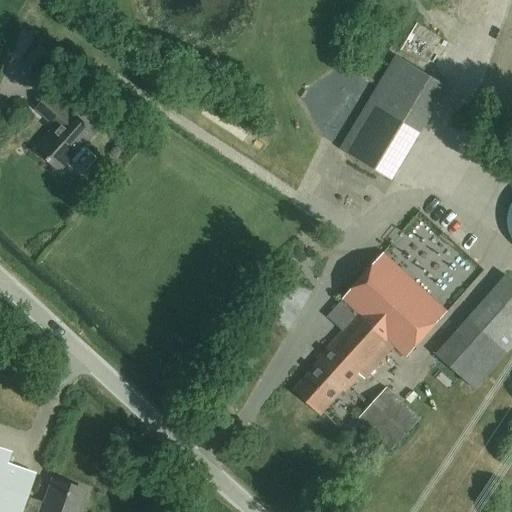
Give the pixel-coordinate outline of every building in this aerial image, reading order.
[(41,47),(31,57),(22,67),(33,78),(35,76),(47,86),(59,72),(47,62),(52,57),(41,47)] [(363,172),(366,167),(390,182),(447,88),(396,57),(377,88),(385,93),(376,109),(367,104),(339,151),(354,160),(351,165),(363,172)] [(57,126),(35,150),(59,172),(94,132),(71,111),(69,113),(49,95),(37,109),(57,126)] [(319,362),(293,391),(319,414),(341,389),(345,392),(359,376),(364,380),(394,347),(405,358),(446,313),(380,254),(340,300),(340,301),(325,318),(341,332),(316,359),(319,362)] [(474,390),(506,355),(511,347),(511,282),(505,276),(435,355),(474,390)] [(284,307),(277,325),(301,334),(314,298),(281,286),(275,304),(284,307)] [(357,418),(392,450),(420,420),(386,388),(357,418)] [(31,473),(5,464),(9,453),(0,449),(0,511),(76,511),(84,491),(51,479),(43,503),(23,496),(31,473)]
